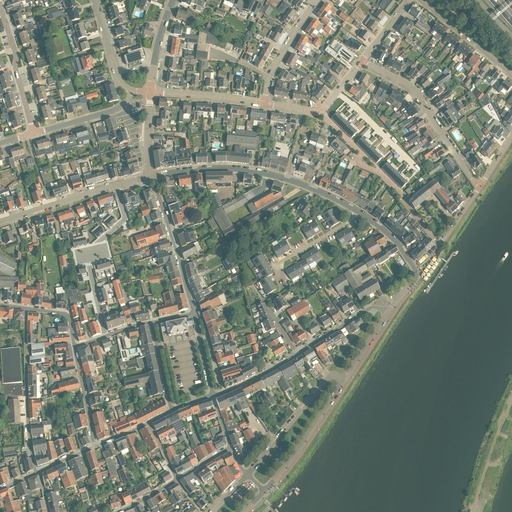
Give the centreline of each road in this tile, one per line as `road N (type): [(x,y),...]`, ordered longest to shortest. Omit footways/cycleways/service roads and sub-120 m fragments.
road 1 (residential): [(439,244),(319,112)]
road 2 (residential): [(480,184),(412,88),(361,61)]
road 3 (residential): [(35,473),(26,308)]
road 4 (residential): [(194,313),(149,175)]
road 5 (residential): [(247,475),(329,375),(344,380)]
road 6 (residential): [(287,179),(222,168),(149,175)]
road 7 (residential): [(264,490),(344,380)]
road 8 (residential): [(389,311),(417,273),(391,236),(360,213)]
road 9 (unclassified): [(475,511),(511,397)]
